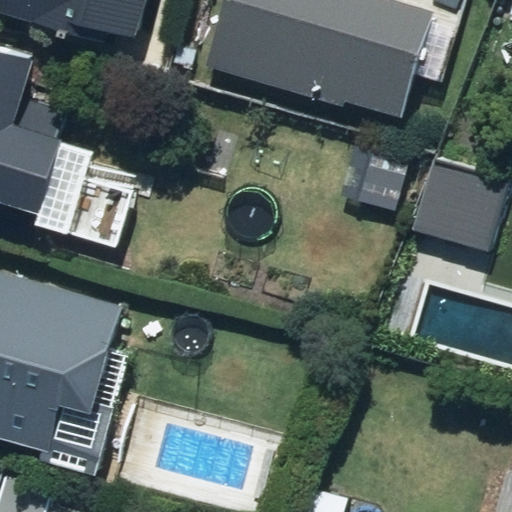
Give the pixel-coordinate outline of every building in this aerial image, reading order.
[(46,0),(44,7),(92,22),(97,4),(153,21),(159,0),(46,0)] [(365,93),(420,109),(432,67),(458,74),(476,13),(431,0),(238,0),(222,59),(363,99),(365,93)] [(88,127),(37,112),(42,92),(19,86),(30,45),(0,36),(0,189),(57,206),(55,214),(137,237),(152,181),(109,169),(116,146),(85,137),(88,127)] [(85,281),(0,258),(0,426),(68,444),(82,394),(119,405),(138,333),(76,317),(85,281)] [(358,511),(363,492),(315,481),(308,511),(358,511)]
